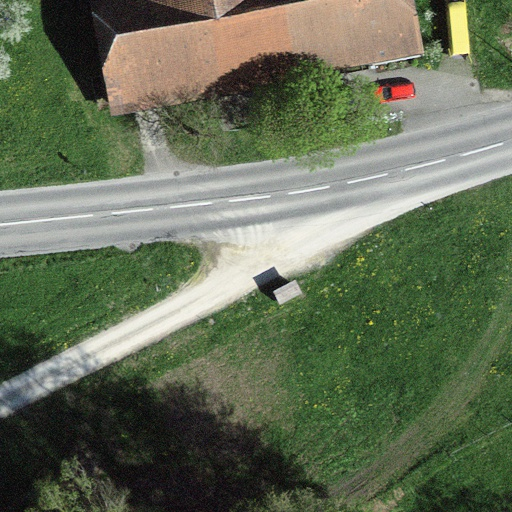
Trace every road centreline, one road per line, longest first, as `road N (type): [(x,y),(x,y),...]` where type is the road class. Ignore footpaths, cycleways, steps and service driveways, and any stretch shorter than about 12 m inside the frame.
road 1 (unclassified): [(320,188),(288,234),(248,270),(0,397)]
road 2 (primary): [(0,224),(320,188)]
road 3 (primary): [(320,188),(511,140)]
